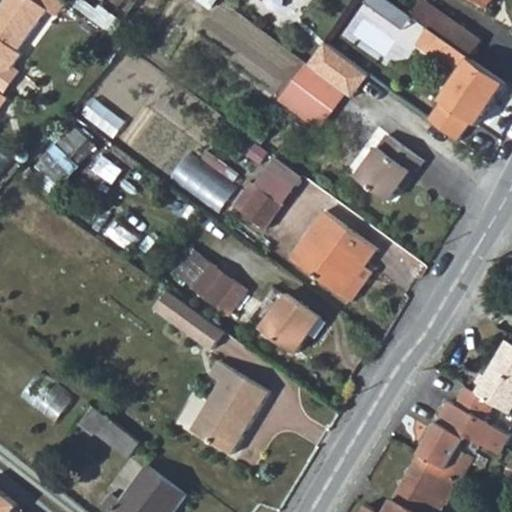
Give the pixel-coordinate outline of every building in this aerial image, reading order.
[(0,64),(4,59),(15,67),(27,52),(20,47),(49,9),(36,0),(5,0),(0,7),(0,64)] [(426,0),(425,0),(413,15),(473,57),(484,40),(426,0)] [(510,83),(473,57),(413,15),(406,9),(394,25),(451,65),(467,67),(444,101),(480,126),(510,83)] [(375,75),(334,46),(319,71),(352,95),(358,99),(375,75)] [(0,64),(0,85),(15,67),(4,59),(0,64)] [(298,81),(340,111),(352,95),(319,71),(310,65),(298,81)] [(325,131),(340,111),(298,81),(284,101),(325,131)] [(0,89),(0,107),(10,96),(0,89)] [(100,97),(87,115),(119,139),(132,121),(100,97)] [(64,186),(103,145),(81,124),(42,165),(64,186)] [(429,185),(434,187),(444,173),(384,131),(355,173),(409,212),(429,185)] [(228,212),(249,177),(197,146),(176,182),(228,212)] [(289,204),(268,188),(250,211),(271,227),(289,204)] [(385,245),(332,208),(296,255),(350,294),(385,245)] [(240,275),(218,258),(198,285),(219,302),(240,275)] [(227,327),(171,286),(157,303),(214,345),(227,327)] [(318,331),(328,315),(294,291),(269,327),(304,351),(318,331)] [(335,320),(328,315),(318,331),(325,335),(335,320)] [(511,345),(482,392),(499,402),(511,409),(511,345)] [(274,388),(223,357),(213,371),(226,378),(196,427),(236,451),(274,388)] [(27,396),(61,423),(80,398),(47,371),(27,396)] [(451,402),(440,421),(467,436),(483,446),(490,450),(506,447),(511,435),(488,422),(499,402),(482,392),(469,385),(457,405),(451,402)] [(90,426),(103,436),(115,420),(102,410),(90,426)] [(149,446),(115,420),(103,436),(137,462),(149,446)] [(420,456),(445,472),(467,436),(440,421),(420,456)] [(476,456),(483,446),(467,436),(445,472),(420,456),(389,511),(383,511),(371,506),(367,511),(441,511),(447,503),(450,505),(472,465),(485,472),(490,463),(476,456)] [(505,477),(511,480),(511,449),(506,447),(497,463),(509,468),(505,477)] [(180,511),(190,498),(153,469),(126,507),(115,498),(108,506),(116,511),(180,511)] [(0,485),(0,511),(24,511),(21,509),(24,505),(0,485)]
